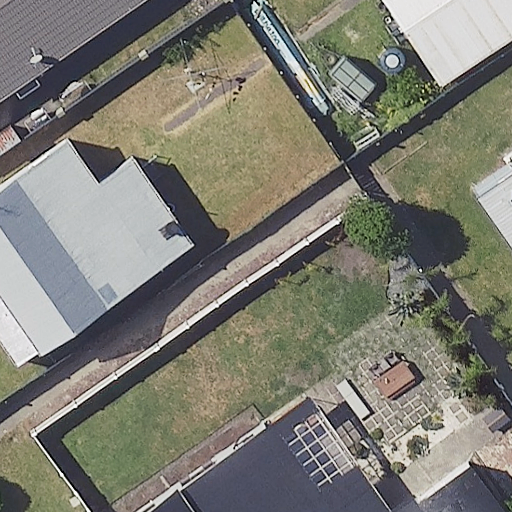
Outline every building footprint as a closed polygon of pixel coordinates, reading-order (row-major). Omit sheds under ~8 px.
[(0,0),(0,93),(136,0),(0,0)] [(511,38),(511,0),(383,0),(443,86),(511,38)] [(96,179),(69,139),(0,185),(0,336),(21,367),(197,248),(133,154),(96,179)] [(511,158),(468,190),(511,250),(511,158)] [(400,333),(343,374),(381,425),(437,384),(400,333)] [(511,511),(511,430),(394,511),(314,395),(143,511),(511,511)]
